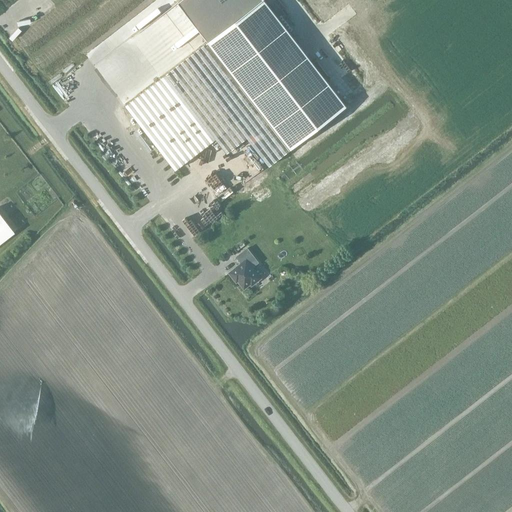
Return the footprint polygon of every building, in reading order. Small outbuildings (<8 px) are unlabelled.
[(65,0),(16,38),(24,49),(87,0),(65,0)] [(110,0),(34,60),(41,70),(130,0),(110,0)] [(23,18),(20,3),(10,4),(13,19),(23,18)] [(248,11),(125,105),(176,170),(216,139),(227,153),(247,137),(269,166),(331,118),(248,11)] [(220,171),(230,188),(264,167),(256,154),(231,170),(225,160),(220,163),(223,169),(220,171)] [(219,215),(224,211),(220,206),(215,210),(219,215)] [(0,214),(0,242),(9,236),(1,226),(0,226),(0,219),(3,218),(0,214)] [(230,273),(236,281),(238,280),(244,288),(250,283),(252,285),(260,278),(252,267),(258,262),(247,248),(236,257),(241,263),(230,273)]
